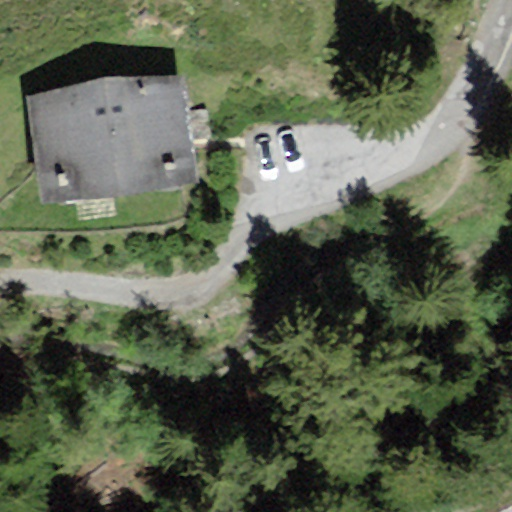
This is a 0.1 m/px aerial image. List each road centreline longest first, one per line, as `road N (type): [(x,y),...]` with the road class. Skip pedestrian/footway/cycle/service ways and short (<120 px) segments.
road 1 (track): [(0,279),(42,278),(127,295),(192,276),(303,206)]
road 2 (residential): [(303,206),(449,127),(511,1)]
road 3 (unknown): [(397,155),(278,117)]
